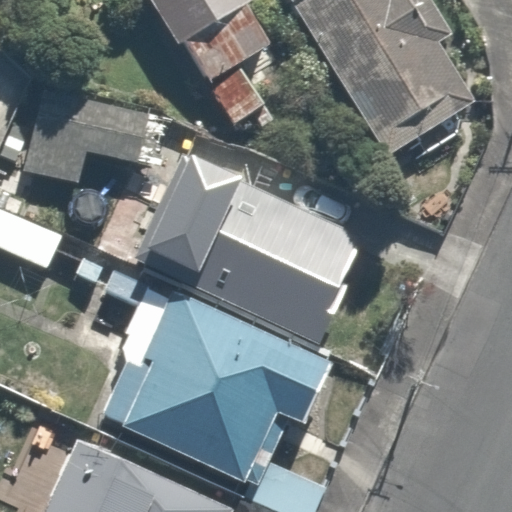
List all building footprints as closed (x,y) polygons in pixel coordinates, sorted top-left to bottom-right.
[(129,0),(204,136),(268,101),(242,55),(266,41),(243,0),(129,0)] [(287,0),(379,151),(473,94),(416,0),(287,0)] [(133,165),(143,104),(30,86),(16,172),(74,181),(78,156),(133,165)] [(354,220),(176,137),(125,247),(302,330),(354,220)] [(58,233),(0,208),(0,252),(42,271),(58,233)] [(218,476),(214,486),(242,499),(235,511),(305,511),(320,478),(274,458),(321,355),(142,274),(106,354),(115,358),(88,417),(218,476)] [(228,511),(229,510),(72,435),(59,463),(50,459),(24,511),(228,511)]
